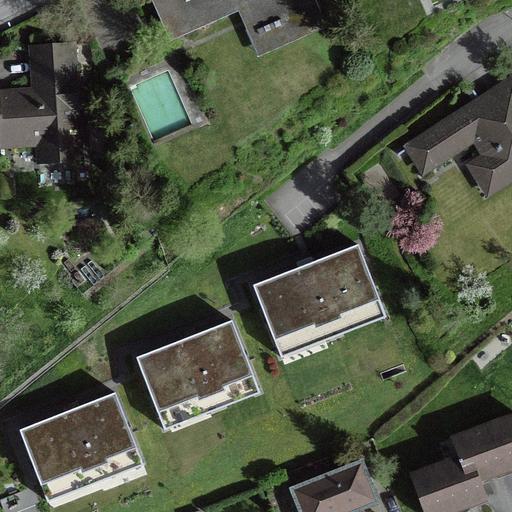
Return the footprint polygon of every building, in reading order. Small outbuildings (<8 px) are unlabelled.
[(287,40),(324,24),(312,0),(148,0),(166,39),(244,5),(258,37),(281,27),(287,40)] [(70,47),(31,49),(34,94),(0,96),(0,142),(14,142),(14,146),(66,143),(68,163),(77,162),(76,136),(78,136),(77,121),(75,122),(74,116),(69,116),(66,77),(72,77),(70,47)] [(511,174),(511,95),(510,97),(504,88),(479,104),(478,103),(406,149),(422,173),(473,140),(500,183),(511,174)] [(256,285),(279,345),(383,304),(360,244),(308,264),(256,285)] [(137,358),(160,416),(255,378),(233,321),(191,337),(137,358)] [(42,490),(138,452),(115,394),(73,410),(19,431),(42,490)] [(459,460),(411,478),(423,511),(447,511),(483,499),(476,480),(511,467),(511,419),(452,441),(459,460)] [(354,511),(376,503),(360,463),(290,491),(298,511),(354,511)]
